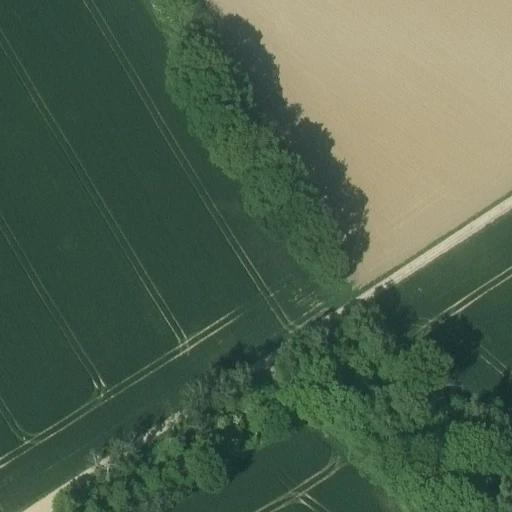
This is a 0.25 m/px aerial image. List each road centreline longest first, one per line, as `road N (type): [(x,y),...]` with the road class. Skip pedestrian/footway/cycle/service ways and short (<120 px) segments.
road 1 (track): [(258,366),(511,205)]
road 2 (track): [(258,366),(51,511)]
road 3 (track): [(419,511),(258,366)]
